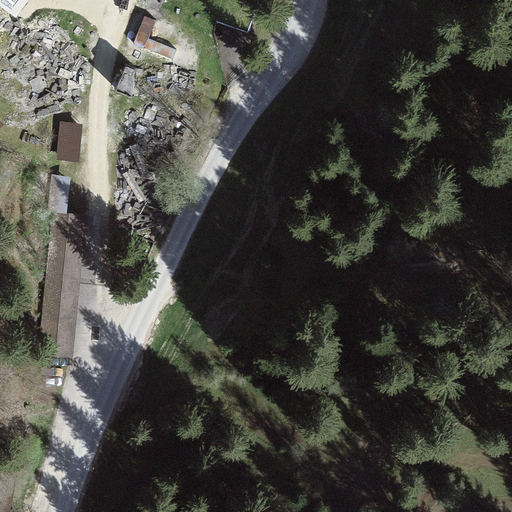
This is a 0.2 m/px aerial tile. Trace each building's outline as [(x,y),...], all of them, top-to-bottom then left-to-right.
[(242,22),(249,0),(182,0),(183,1),(242,22)] [(78,160),(81,128),(63,126),(60,159),(78,160)] [(67,180),(54,179),(51,209),(64,210),(67,180)] [(83,218),(54,215),(41,354),(70,357),(83,218)] [(13,480),(0,476),(0,509),(6,511),(13,480)]
